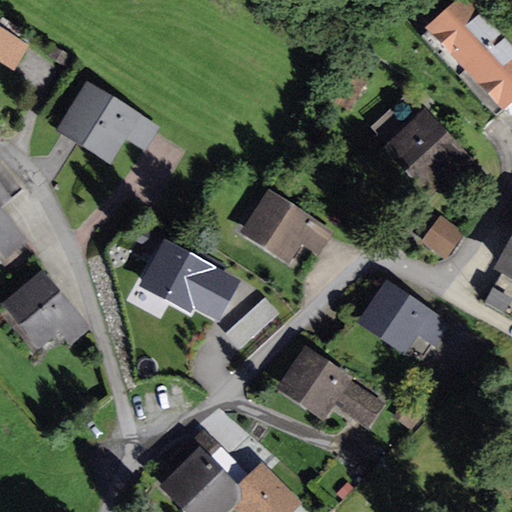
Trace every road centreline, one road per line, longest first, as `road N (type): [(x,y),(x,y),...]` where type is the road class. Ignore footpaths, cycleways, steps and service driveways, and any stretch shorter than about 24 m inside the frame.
road 1 (residential): [(136,460),(367,261),(392,263),(511,330)]
road 2 (residential): [(136,460),(54,205),(0,146)]
